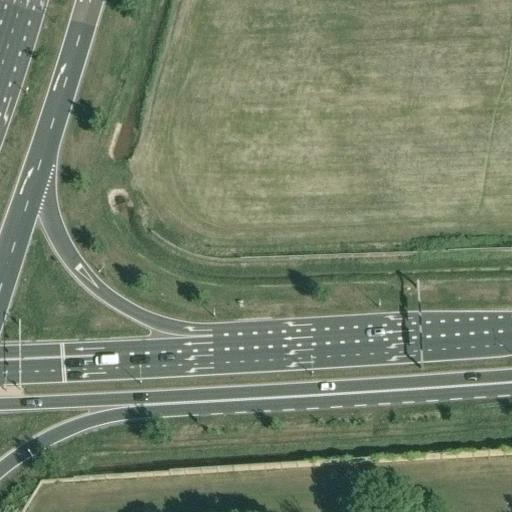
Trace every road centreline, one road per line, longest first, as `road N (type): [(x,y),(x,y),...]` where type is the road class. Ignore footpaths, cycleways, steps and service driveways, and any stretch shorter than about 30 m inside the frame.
road 1 (primary): [(126,407),(511,383)]
road 2 (primary): [(511,332),(228,350)]
road 3 (primary): [(228,350),(161,327),(101,293),(67,255),(33,176)]
road 4 (primary): [(228,350),(0,360)]
road 5 (secondary): [(33,176),(93,0)]
road 6 (primary): [(0,470),(27,449),(126,407)]
road 7 (primary): [(0,405),(126,407)]
